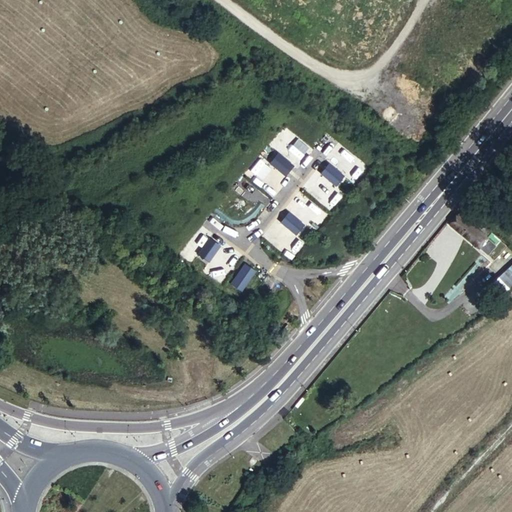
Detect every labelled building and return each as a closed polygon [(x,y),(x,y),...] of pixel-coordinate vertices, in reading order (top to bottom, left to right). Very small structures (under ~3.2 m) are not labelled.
[(278,153),(269,164),(276,169),(280,163),(284,157),(278,153)] [(295,165),(284,157),(280,163),(290,171),(295,165)] [(280,163),(276,169),(286,176),(290,171),(280,163)] [(323,170),(334,177),(338,171),(328,164),(323,170)] [(323,170),(319,176),(330,183),(334,177),(323,170)] [(344,176),(338,171),(334,177),(330,183),(335,187),(344,176)] [(289,212),(285,218),(295,226),(299,220),(289,212)] [(489,239),(462,214),(454,224),(480,248),(489,239)] [(295,226),(285,218),(280,223),(290,231),(295,226)] [(304,224),(299,220),(295,226),(290,231),(295,236),(304,224)] [(208,238),(201,249),(207,253),(214,242),(208,238)] [(498,247),(489,239),(480,248),(489,256),(498,247)] [(214,242),(207,253),(213,257),(220,247),(214,242)] [(213,257),(201,249),(197,254),(209,263),(213,257)] [(245,263),(230,284),(241,292),(256,271),(245,263)] [(511,268),(510,266),(501,274),(509,283),(511,280),(511,268)] [(502,297),(511,288),(500,275),(485,289),(490,294),(495,291),(502,297)] [(292,328),(287,325),(281,331),(286,335),(292,328)]
